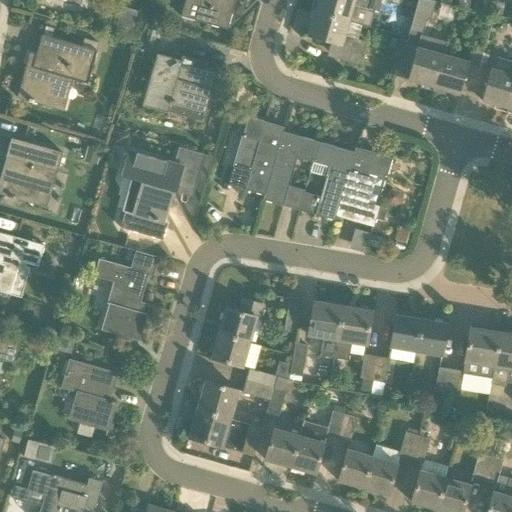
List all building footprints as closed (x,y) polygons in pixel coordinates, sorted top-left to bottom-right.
[(186,0),(182,16),(227,30),(235,0),(186,0)] [(318,0),(315,12),(348,21),(352,7),(374,13),(377,0),(318,0)] [(431,0),(418,0),(406,45),(396,77),(434,87),(443,55),(447,42),(422,34),(426,20),(430,18),(435,1),(431,0)] [(359,66),(366,42),(344,36),(348,21),(315,12),(308,36),(340,45),(336,59),(359,66)] [(33,68),(27,66),(18,99),(51,108),(60,77),(88,85),(98,51),(42,35),(33,68)] [(388,47),(397,50),(400,41),(391,38),(388,47)] [(469,63),(443,55),(434,87),(460,95),(462,86),(473,89),(483,54),(472,51),(469,63)] [(482,101),(507,108),(511,92),(511,62),(483,54),(473,89),(484,92),(482,101)] [(144,102),(202,119),(215,72),(192,65),(194,60),(182,56),(180,62),(157,55),(144,102)] [(282,132),(283,132),(285,128),(248,117),(228,185),(264,195),(282,132)] [(128,135),(115,131),(112,144),(124,148),(128,135)] [(318,142),(283,132),(282,132),(264,195),(263,200),(299,211),(305,191),(289,186),(297,157),(313,162),(318,142)] [(57,172),(63,153),(11,138),(6,158),(11,159),(1,194),(10,196),(9,198),(13,199),(14,198),(39,205),(49,170),(57,172)] [(337,216),(354,153),(318,142),(313,162),(330,167),(321,198),(304,193),(305,191),(299,211),(335,221),(337,216)] [(101,149),(88,146),(84,161),(96,165),(101,149)] [(164,222),(173,192),(176,192),(179,184),(195,189),(205,155),(179,147),(174,164),(128,151),(121,177),(141,183),(133,213),(126,211),(121,228),(163,240),(167,223),(164,222)] [(337,216),(372,226),(371,230),(380,233),(387,208),(377,205),(385,178),(386,179),(392,158),(355,148),(354,153),(337,216)] [(394,240),(406,243),(409,232),(397,229),(394,240)] [(39,265),(44,246),(0,232),(0,292),(9,295),(19,260),(39,265)] [(109,304),(101,330),(139,341),(147,315),(138,312),(149,273),(99,259),(94,277),(114,282),(107,304),(109,304)] [(284,331),(296,333),(302,299),(290,297),(284,331)] [(218,334),(250,343),(257,318),(260,319),(264,306),(243,300),(239,312),(226,309),(218,334)] [(319,356),(334,359),(337,341),(343,306),(314,301),(308,336),(322,338),(319,356)] [(343,306),(337,341),(334,359),(348,361),(351,343),(366,346),(372,311),(343,306)] [(416,352),(421,320),(396,315),(390,348),(416,352)] [(421,320),(416,352),(441,356),(447,324),(421,320)] [(492,378),(499,333),(470,328),(463,372),(451,370),(447,393),(460,395),(463,374),(492,378)] [(505,386),(508,370),(511,370),(511,334),(499,333),(492,378),(491,384),(505,386)] [(0,358),(14,363),(20,341),(0,334),(0,358)] [(243,368),(250,343),(218,334),(211,359),(243,368)] [(58,335),(53,350),(70,355),(75,340),(58,335)] [(302,377),(303,369),(307,345),(295,343),(290,375),(302,377)] [(373,380),(377,357),(364,355),(360,378),(363,379),(361,389),(371,390),(373,380)] [(377,357),(373,380),(385,382),(389,359),(377,357)] [(81,393),(74,420),(108,430),(116,402),(109,400),(111,393),(112,394),(118,373),(69,359),(61,387),(81,393)] [(287,380),(291,365),(279,362),(275,376),(277,377),(287,380)] [(447,393),(451,370),(439,368),(435,391),(447,393)] [(274,389),(277,377),(275,376),(249,369),(246,381),(274,389)] [(274,389),(270,401),(267,413),(280,417),(286,392),(291,393),(294,382),(287,380),(277,377),(274,389)] [(270,401),(274,389),(246,381),(242,392),(270,401)] [(196,410),(230,420),(238,391),(205,382),(196,410)] [(222,448),(230,420),(196,410),(189,438),(222,448)] [(338,439),(344,415),(333,411),(328,428),(304,421),(299,436),(290,467),(315,475),(327,436),(338,439)] [(344,415),(338,439),(350,442),(357,418),(344,415)] [(250,425),(242,453),(253,457),(262,428),(250,425)] [(411,460),(419,431),(408,428),(407,433),(406,432),(399,457),(411,460)] [(290,467),(299,436),(274,429),(265,460),(290,467)] [(427,438),(429,432),(420,430),(420,431),(419,431),(411,460),(423,463),(424,459),(430,439),(427,438)] [(491,457),(495,443),(483,439),(479,453),(491,457)] [(27,440),(23,457),(33,460),(38,443),(27,440)] [(363,488),(372,457),(347,450),(338,481),(363,488)] [(484,481),(491,457),(479,453),(472,478),(484,481)] [(372,457),(363,488),(388,496),(397,464),(372,457)] [(491,457),(484,481),(496,485),(503,460),(491,457)] [(448,466),(424,459),(423,463),(421,471),(420,471),(411,502),(436,509),(445,478),(448,466)] [(112,465),(108,488),(119,490),(123,467),(112,465)] [(80,511),(82,510),(83,510),(85,504),(95,507),(102,482),(88,478),(86,486),(61,479),(61,477),(52,474),(51,476),(32,471),(27,490),(44,495),(39,511),(80,511)] [(445,478),(436,509),(444,511),(462,511),(470,485),(445,478)] [(511,511),(511,478),(510,478),(505,495),(493,492),(487,511),(511,511)]
